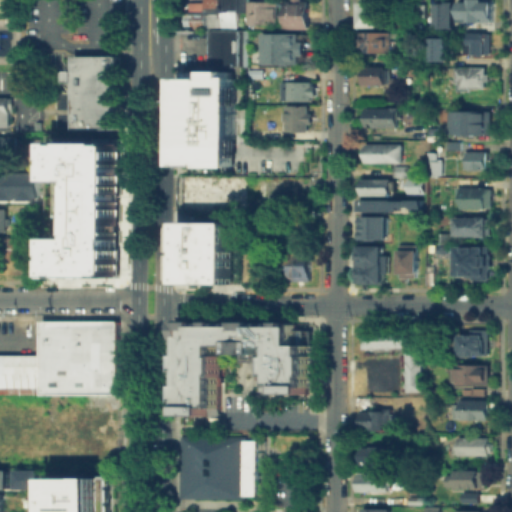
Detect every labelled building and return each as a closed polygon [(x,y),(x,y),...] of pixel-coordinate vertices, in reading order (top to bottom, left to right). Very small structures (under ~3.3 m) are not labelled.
[(209,27),(195,27),(195,30),(178,30),(178,0),(243,0),(243,11),(234,11),(234,27),(209,27)] [(247,24),(247,0),(276,0),(276,25),(247,24)] [(306,0),(306,28),(284,28),(284,0),(306,0)] [(377,0),(377,25),(360,24),(360,0),(377,0)] [(490,0),(490,19),(461,19),(461,0),(490,0)] [(451,3),(451,25),(435,25),(435,3),(451,3)] [(424,4),(424,16),(415,16),(416,4),(424,4)] [(209,27),(209,64),(244,64),(244,27),(234,27),(209,27)] [(360,32),(389,33),(389,51),(360,51),(360,32)] [(489,32),(489,53),(464,53),(464,32),(489,32)] [(303,33),(303,61),(261,61),(261,33),(303,33)] [(429,58),(429,35),(446,35),(446,58),(429,58)] [(118,128),(117,56),(73,56),(73,128),(118,128)] [(389,65),(389,76),(393,76),(393,85),(359,85),(359,65),(389,65)] [(486,67),(486,88),(456,88),(456,67),(486,67)] [(240,74),(240,165),(179,165),(180,76),(208,76),(208,68),(235,68),(235,74),(240,74)] [(280,82),(313,82),(313,99),(279,99),(280,82)] [(0,125),(8,126),(7,95),(0,95),(0,125)] [(307,104),(307,111),(310,111),(310,127),(307,127),(307,133),(284,132),(285,104),(307,104)] [(364,126),(364,106),(398,106),(398,127),(364,126)] [(490,110),(490,133),(448,132),(448,110),(490,110)] [(0,136),(13,136),(13,157),(0,157),(0,136)] [(118,141),(51,140),(51,178),(76,178),(75,238),(51,238),(50,275),(117,276),(118,141)] [(365,143),(400,144),(400,161),(365,161),(365,143)] [(440,175),(440,150),(426,150),(426,175),(440,175)] [(485,151),(485,168),(464,168),(464,151),(485,151)] [(177,210),(177,174),(244,174),(244,210),(177,210)] [(405,193),(405,177),(424,177),(424,193),(405,193)] [(395,180),(395,195),(363,194),(363,179),(395,180)] [(486,187),(486,189),(492,189),(491,207),(486,207),(486,209),(461,209),(461,201),(456,201),(456,188),(461,188),(461,187),(486,187)] [(360,196),(391,197),(391,198),(407,198),(407,197),(420,197),(420,207),(411,207),(411,202),(395,202),(395,206),(365,206),(365,203),(360,203),(360,196)] [(362,237),(361,214),(388,213),(388,237),(362,237)] [(456,235),(456,215),(490,215),(490,235),(456,235)] [(228,220),(229,280),(184,279),(184,263),(186,263),(186,240),(184,240),(184,219),(228,220)] [(439,242),(439,231),(453,231),(453,242),(439,242)] [(0,237),(14,238),(14,259),(0,259),(0,237)] [(362,243),(386,243),(386,281),(362,281),(362,243)] [(414,244),(414,277),(398,277),(398,244),(414,244)] [(457,247),(488,247),(488,274),(457,274),(457,247)] [(242,277),(242,249),(263,249),(263,277),(242,277)] [(309,251),(309,280),(288,279),(289,251),(309,251)] [(42,319),(118,319),(119,391),(82,391),(44,391),(43,356),(42,319)] [(183,326),(315,326),(315,399),(261,399),(261,348),(219,348),(219,399),(219,417),(183,417),(183,326)] [(361,346),(361,331),(419,331),(419,390),(404,390),(404,347),(361,346)] [(459,357),(460,333),(488,333),(488,357),(459,357)] [(0,356),(43,356),(44,391),(0,391),(0,356)] [(487,364),(486,376),(497,376),(497,382),(456,382),(456,364),(487,364)] [(424,393),(424,385),(436,385),(436,393),(424,393)] [(82,391),(119,391),(119,409),(104,417),(82,417),(82,391)] [(420,399),(420,417),(404,417),(404,399),(420,399)] [(488,400),(488,417),(453,417),(453,400),(488,400)] [(390,407),(390,436),(359,436),(359,410),(377,410),(377,407),(390,407)] [(180,435),(180,496),(244,497),(244,494),(255,494),(255,439),(244,438),(244,435),(180,435)] [(458,454),(458,435),(489,436),(489,455),(458,454)] [(360,466),(360,446),(387,446),(387,466),(360,466)] [(14,488),(14,468),(38,468),(38,488),(14,488)] [(0,487),(0,469),(9,469),(9,487),(0,487)] [(355,491),(355,470),(388,471),(388,491),(355,491)] [(452,470),(478,470),(478,485),(452,485),(452,470)] [(53,511),(106,511),(107,480),(54,480),(53,511)] [(478,491),(460,491),(460,501),(478,501),(478,491)] [(406,505),(406,493),(420,493),(420,505),(406,505)]
